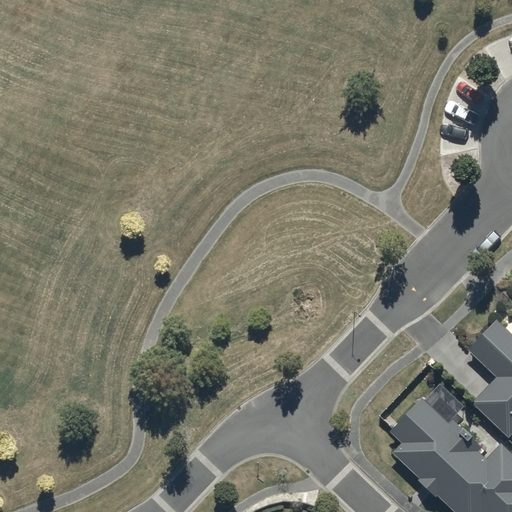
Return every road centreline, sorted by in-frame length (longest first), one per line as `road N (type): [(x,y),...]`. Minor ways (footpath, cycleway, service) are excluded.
road 1 (residential): [(511,179),(285,417)]
road 2 (residential): [(285,417),(244,435),(163,511)]
road 3 (residential): [(376,511),(285,417)]
